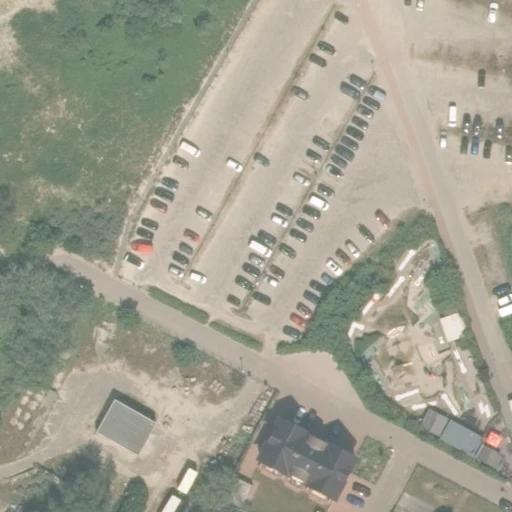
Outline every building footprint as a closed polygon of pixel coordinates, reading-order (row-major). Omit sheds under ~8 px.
[(462,311),(441,318),(450,342),(470,335),(462,311)] [(138,456),(156,424),(114,401),(96,433),(138,456)] [(485,440),(432,412),(421,433),(493,470),(501,455),(482,446),(485,440)] [(316,436),(271,414),(260,436),(249,457),(336,501),(348,479),(358,458),(316,436)] [(251,488),(235,480),(229,494),(244,502),(251,488)]
